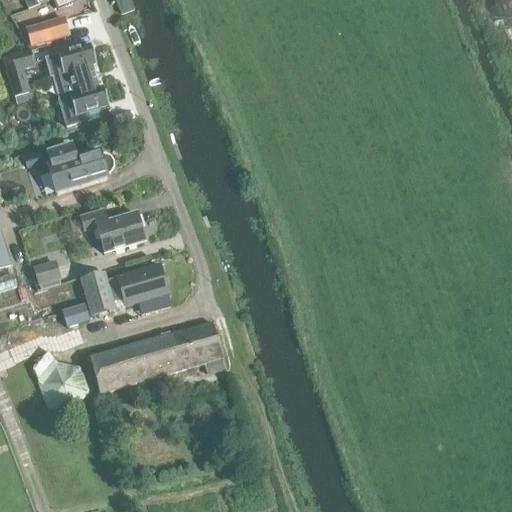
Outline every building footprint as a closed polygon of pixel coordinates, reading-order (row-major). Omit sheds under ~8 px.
[(29,12),(41,7),(54,2),(53,0),(25,0),(24,0),(29,12)] [(54,2),(58,12),(63,10),(71,6),(68,0),(53,0),(54,2)] [(135,10),(131,0),(114,0),(120,16),(135,10)] [(64,20),(26,31),(31,49),(69,38),(64,20)] [(91,47),(54,58),(60,78),(67,76),(74,98),(59,103),(67,130),(103,119),(101,111),(109,109),(103,90),(99,91),(92,68),(96,67),(91,47)] [(31,53),(4,61),(13,92),(15,99),(30,95),(24,72),(35,68),(31,53)] [(47,169),(55,197),(76,191),(108,181),(106,177),(111,175),(113,170),(113,165),(110,161),(106,158),(101,159),(99,155),(76,162),(72,150),(47,158),(51,167),(47,169)] [(39,154),(23,158),(28,172),(43,167),(39,154)] [(106,256),(146,244),(137,216),(108,225),(104,213),(81,219),(85,233),(98,230),(106,256)] [(0,269),(9,266),(5,254),(0,255),(0,269)] [(55,264),(32,271),(37,288),(60,281),(55,264)] [(108,283),(116,311),(117,312),(127,309),(169,297),(161,267),(118,279),(108,283)] [(82,283),(92,318),(116,311),(108,283),(106,276),(82,283)] [(68,330),(90,324),(85,308),(64,314),(68,330)] [(91,361),(101,397),(205,367),(208,376),(227,371),(213,325),(91,361)] [(90,394),(81,369),(57,364),(48,353),(33,371),(39,381),(38,384),(48,408),(73,413),(90,394)]
